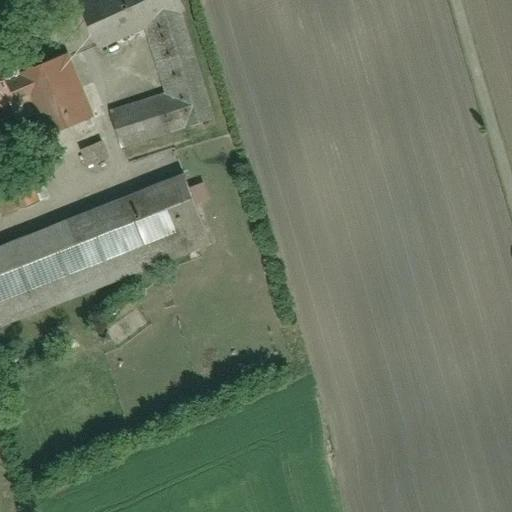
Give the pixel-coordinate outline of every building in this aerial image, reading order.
[(200,137),(197,127),(220,120),(187,6),(185,6),(182,0),(88,0),(107,52),(150,37),(166,94),(116,110),(131,158),(200,137)] [(73,56),(27,75),(52,137),(98,118),(73,56)] [(0,117),(15,111),(0,74),(0,117)] [(80,151),(86,168),(112,159),(106,142),(80,151)] [(0,249),(0,303),(8,325),(217,245),(190,176),(0,249)]
